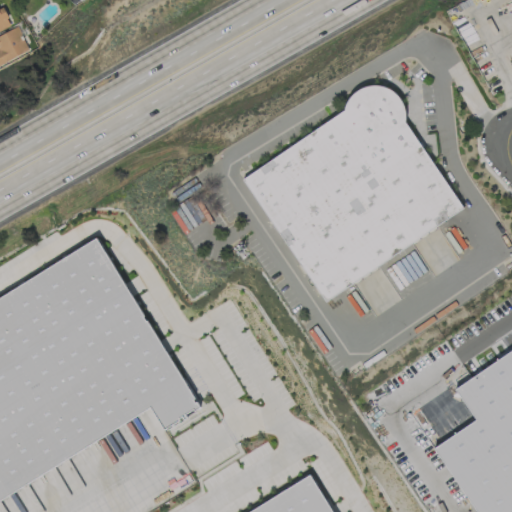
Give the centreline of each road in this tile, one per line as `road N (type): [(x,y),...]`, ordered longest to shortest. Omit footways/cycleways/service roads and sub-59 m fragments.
road 1 (motorway): [(0,196),(342,0)]
road 2 (motorway): [(277,0),(0,156)]
